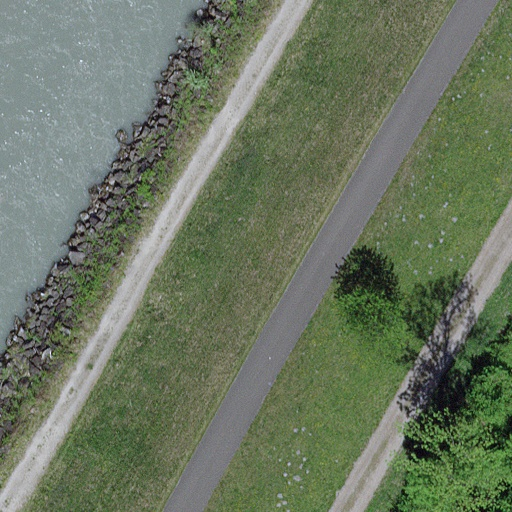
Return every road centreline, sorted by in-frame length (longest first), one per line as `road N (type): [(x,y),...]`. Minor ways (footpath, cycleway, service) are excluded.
road 1 (track): [(183,511),(488,0)]
road 2 (track): [(303,0),(0,504)]
road 3 (track): [(363,511),(511,273)]
